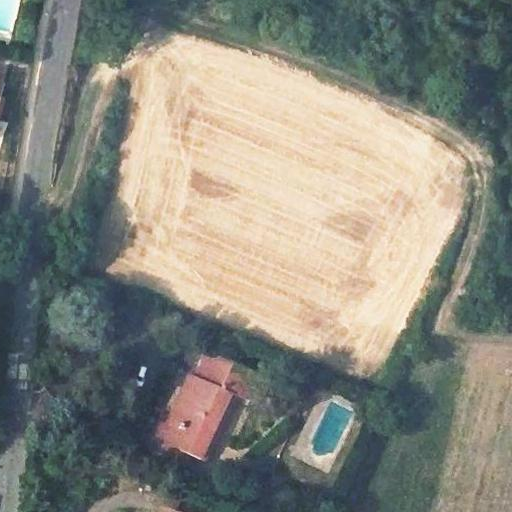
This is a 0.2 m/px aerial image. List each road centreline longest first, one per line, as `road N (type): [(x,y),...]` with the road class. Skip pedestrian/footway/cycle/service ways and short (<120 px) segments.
road 1 (tertiary): [(7,511),(31,213),(66,0)]
road 2 (track): [(31,213),(58,204),(113,34)]
